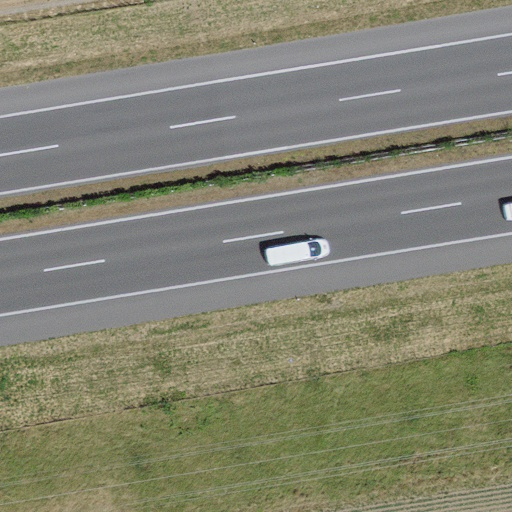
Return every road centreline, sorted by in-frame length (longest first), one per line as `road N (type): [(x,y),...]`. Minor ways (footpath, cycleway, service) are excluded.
road 1 (motorway): [(0,278),(511,195)]
road 2 (motorway): [(511,73),(0,156)]
